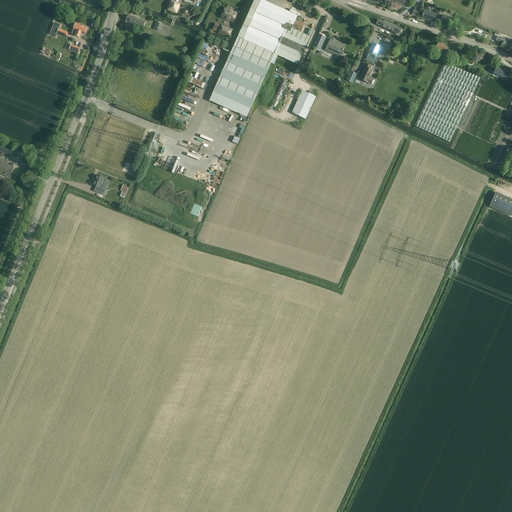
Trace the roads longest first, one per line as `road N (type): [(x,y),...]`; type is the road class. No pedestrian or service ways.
road 1 (tertiary): [(0,304),(102,51),(113,0)]
road 2 (tertiary): [(511,59),(344,0)]
